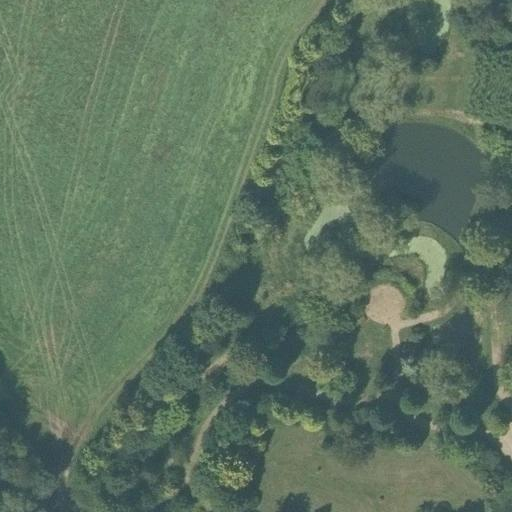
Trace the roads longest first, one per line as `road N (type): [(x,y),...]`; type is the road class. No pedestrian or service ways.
road 1 (track): [(285,286),(274,238),(288,183),(282,162),(300,129),(323,116),(386,113),(487,124)]
road 2 (track): [(331,295),(285,286),(251,346),(260,381),(229,402),(184,473),(206,505),(232,511)]
road 3 (track): [(389,398),(403,380),(394,327),(437,314),(460,296),(491,310),(500,393),(511,401)]
road 4 (track): [(510,452),(489,434),(409,418),(389,398),(317,399),(260,381)]
